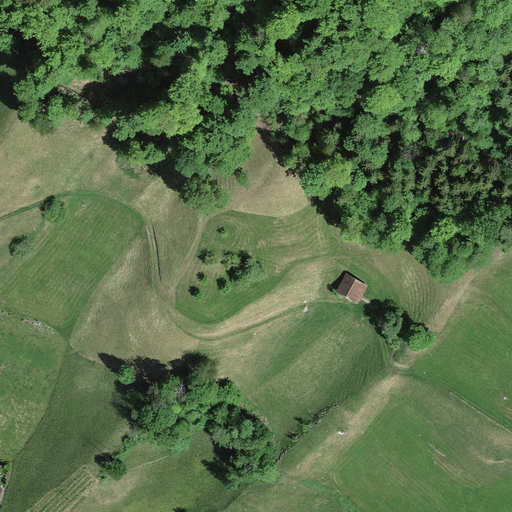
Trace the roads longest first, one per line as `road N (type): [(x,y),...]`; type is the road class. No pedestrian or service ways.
road 1 (track): [(511,428),(389,363),(375,284),(354,266),(328,257),(298,261),(206,310),(178,305),(160,286),(148,225),(132,206),(73,194),(0,222)]
road 2 (track): [(511,178),(406,110),(363,98),(273,92),(179,57)]
